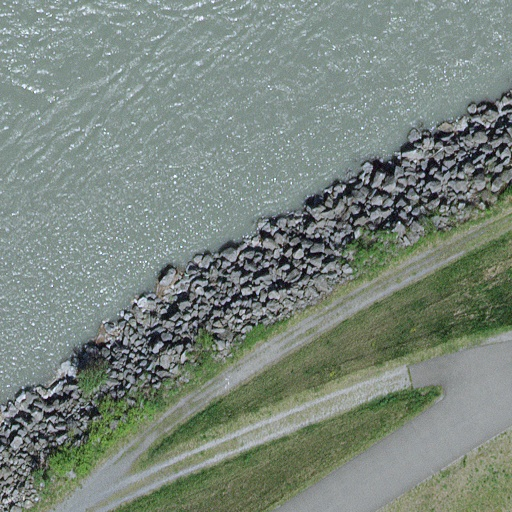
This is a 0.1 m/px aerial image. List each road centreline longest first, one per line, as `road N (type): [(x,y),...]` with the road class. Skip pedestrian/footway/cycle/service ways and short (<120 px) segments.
road 1 (track): [(63,511),(236,375),(511,223)]
road 2 (track): [(67,508),(413,376),(511,362)]
road 3 (unclassified): [(511,394),(327,511)]
